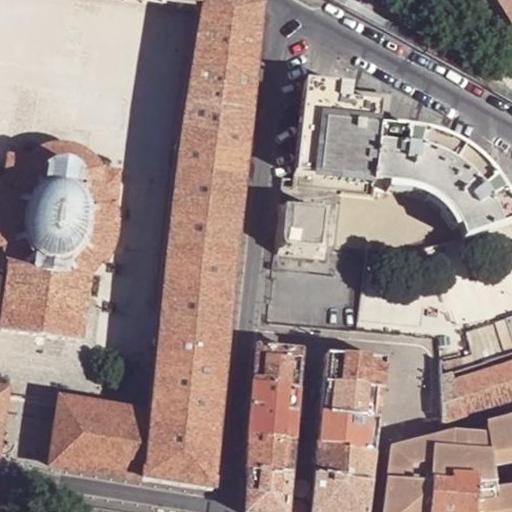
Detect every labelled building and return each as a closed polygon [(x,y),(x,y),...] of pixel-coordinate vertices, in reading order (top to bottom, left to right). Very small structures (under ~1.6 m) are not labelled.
[(0,0),(0,431),(5,400),(6,392),(0,391),(0,0),(100,0),(198,14),(177,148),(148,415),(58,401),(57,408),(47,469),(142,483),(145,484),(213,495),(263,12),(245,0),(0,0)] [(493,0),(506,18),(511,28),(511,0),(322,0),(326,2),(329,0),(493,0)] [(378,30),(382,22),(343,0),(329,0),(326,2),(378,30)] [(343,0),(382,22),(378,30),(419,53),(424,45),(475,72),(470,81),(507,101),(511,94),(511,90),(384,20),(348,0),(482,0),(511,46),(511,28),(506,18),(493,0),(343,0)] [(470,81),(475,72),(424,45),(419,53),(470,81)] [(378,131),(379,120),(380,109),(349,106),(350,96),(351,91),(343,90),(303,86),(294,177),(373,184),(378,131)] [(389,121),(391,100),(350,96),(349,106),(380,109),(379,120),(389,121)] [(465,241),(511,226),(511,210),(508,203),(494,180),(483,168),(458,149),(451,145),(434,139),(424,137),(378,131),(373,184),(373,187),(408,190),(418,192),(433,199),(446,210),(457,223),(464,238),(465,241)] [(5,177),(5,178),(0,176),(0,193),(2,194),(2,195),(5,196),(0,209),(0,249),(4,248),(7,257),(10,264),(1,326),(0,332),(81,344),(91,276),(90,276),(101,262),(106,265),(111,256),(114,245),(117,228),(116,212),(117,213),(117,212),(126,213),(130,185),(121,184),(122,174),(101,171),(94,162),(88,158),(83,155),(77,152),(69,151),(64,150),(58,150),(53,150),(47,152),(41,154),(35,157),(32,161),(8,158),(5,177)] [(327,210),(279,207),(274,254),(279,254),(320,258),(325,230),(327,210)] [(511,321),(503,324),(511,352),(511,321)] [(256,351),(253,388),(298,393),(300,374),(302,356),(256,351)] [(386,363),(326,357),(324,376),(323,388),(382,394),(383,385),(386,363)] [(511,357),(440,380),(441,413),(441,426),(511,403),(511,357)] [(253,388),(250,411),(296,416),(298,401),(298,393),(253,388)] [(321,406),(320,418),(378,424),(380,408),(382,394),(323,388),(321,406)] [(296,416),(250,411),(248,440),(294,445),(295,429),(296,416)] [(378,424),(320,418),(318,435),(317,449),(374,453),(376,441),(378,424)] [(511,423),(484,430),(484,442),(462,439),(471,478),(474,490),(473,511),(495,511),(493,496),(491,478),(490,471),(505,468),(511,467),(511,470),(511,423)] [(450,438),(446,439),(450,477),(471,478),(462,439),(450,438)] [(446,439),(411,448),(406,511),(427,511),(430,483),(451,485),(450,477),(446,439)] [(294,445),(248,440),(246,472),(291,476),(292,459),(294,445)] [(406,511),(411,448),(389,453),(382,511),(406,511)] [(374,453),(317,449),(315,464),(314,479),(370,485),(374,453)] [(490,471),(491,478),(506,475),(505,468),(490,471)] [(291,476),(246,472),(246,474),(247,474),(246,511),(287,511),(289,496),(291,476)] [(471,478),(450,477),(451,485),(430,483),(427,511),(473,511),(474,490),(471,478)] [(370,486),(370,485),(314,479),(312,499),(310,511),(366,511),(367,504),(370,486)] [(493,496),(495,511),(510,511),(509,494),(493,496)]
